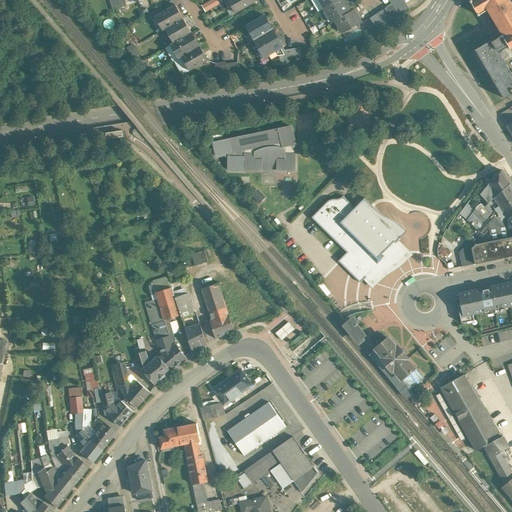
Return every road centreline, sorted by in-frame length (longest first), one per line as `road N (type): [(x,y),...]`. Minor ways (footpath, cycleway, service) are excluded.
road 1 (residential): [(76,511),(152,418),(246,352),(264,357),(375,511)]
road 2 (tertiary): [(0,133),(335,77),(412,41)]
